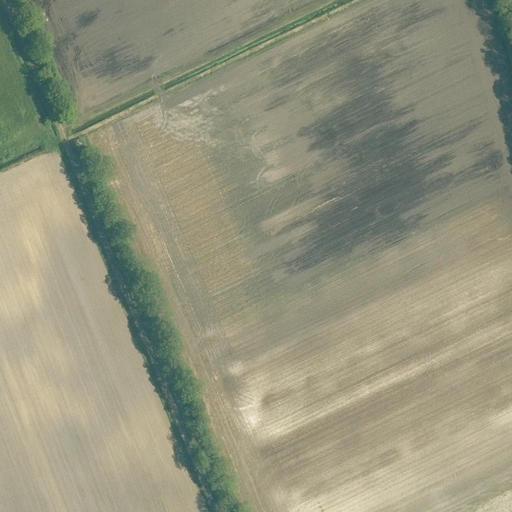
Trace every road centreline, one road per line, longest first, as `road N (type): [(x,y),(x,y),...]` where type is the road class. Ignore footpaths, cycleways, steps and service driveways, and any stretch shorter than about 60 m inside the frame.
road 1 (track): [(60,133),(216,511)]
road 2 (track): [(6,0),(60,133)]
